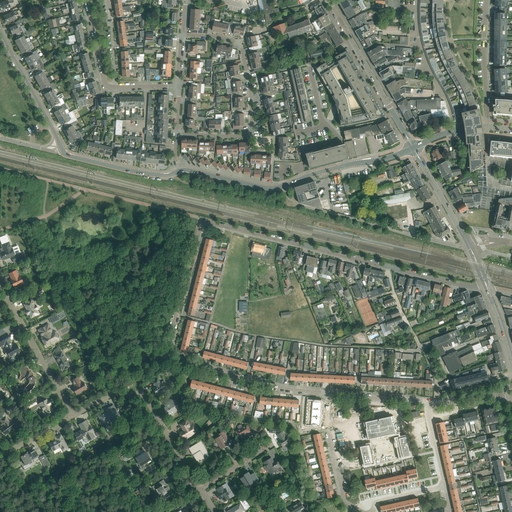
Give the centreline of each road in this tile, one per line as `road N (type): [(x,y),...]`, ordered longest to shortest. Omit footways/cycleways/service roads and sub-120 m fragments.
road 1 (residential): [(389,267),(200,219)]
road 2 (residential): [(200,489),(144,396),(113,392),(71,415)]
road 3 (tertiary): [(174,172),(277,188),(346,165)]
road 4 (unclassified): [(412,148),(327,0)]
road 5 (residential): [(167,359),(328,395)]
road 6 (residential): [(176,133),(251,130),(238,42)]
road 7 (residential): [(71,415),(0,285)]
road 8 (residential): [(167,359),(200,219)]
road 9 (residential): [(455,130),(421,50),(416,0)]
road 10 (tertiary): [(61,148),(0,31)]
road 11 (residential): [(488,127),(486,0)]
